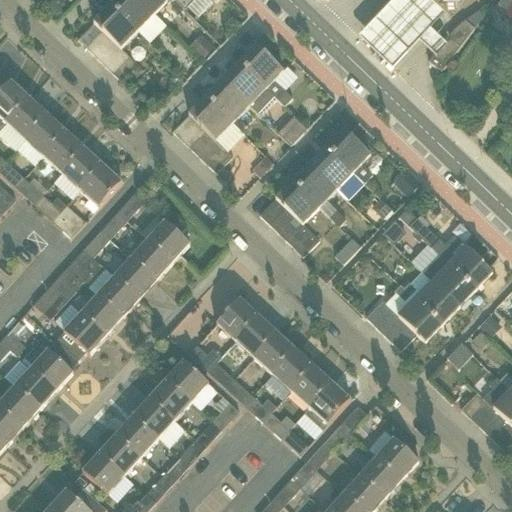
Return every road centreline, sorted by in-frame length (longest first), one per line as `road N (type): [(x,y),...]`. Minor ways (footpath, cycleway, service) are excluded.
road 1 (residential): [(511,492),(0,0)]
road 2 (secondary): [(511,226),(277,0)]
